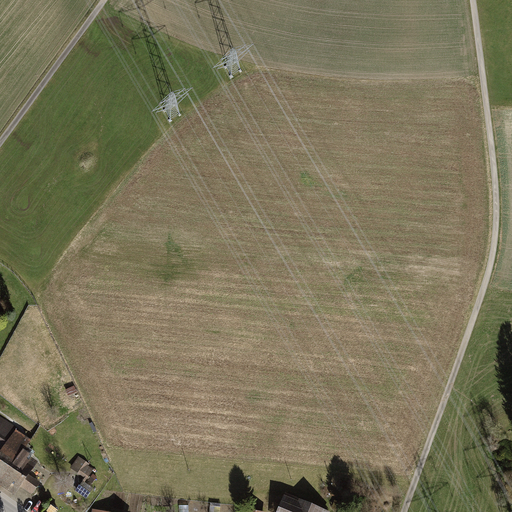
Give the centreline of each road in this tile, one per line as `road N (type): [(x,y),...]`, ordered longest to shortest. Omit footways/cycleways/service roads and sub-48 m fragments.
road 1 (track): [(405,511),(493,258),(495,169),(473,0)]
road 2 (track): [(0,143),(106,0)]
